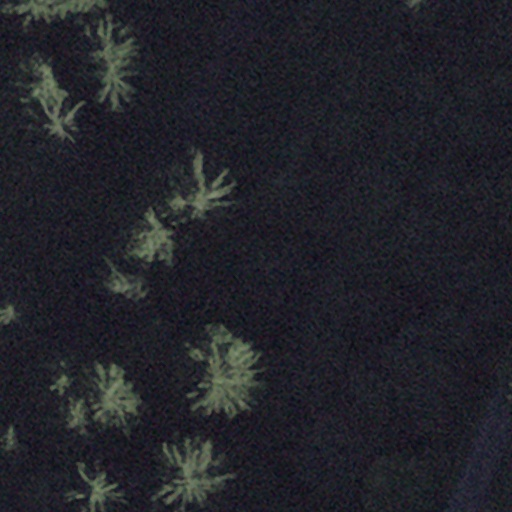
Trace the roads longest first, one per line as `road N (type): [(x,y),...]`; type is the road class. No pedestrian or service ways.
road 1 (track): [(257,0),(0,428)]
road 2 (track): [(458,511),(511,372)]
